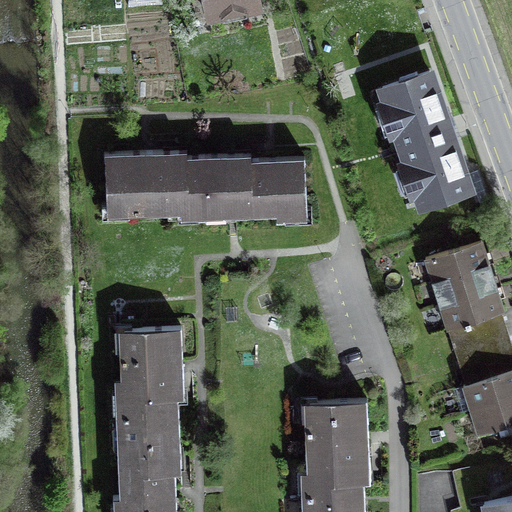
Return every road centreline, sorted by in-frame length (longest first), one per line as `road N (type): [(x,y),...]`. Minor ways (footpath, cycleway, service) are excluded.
road 1 (residential): [(398,511),(399,411),(349,245)]
road 2 (tertiary): [(451,0),(511,165)]
